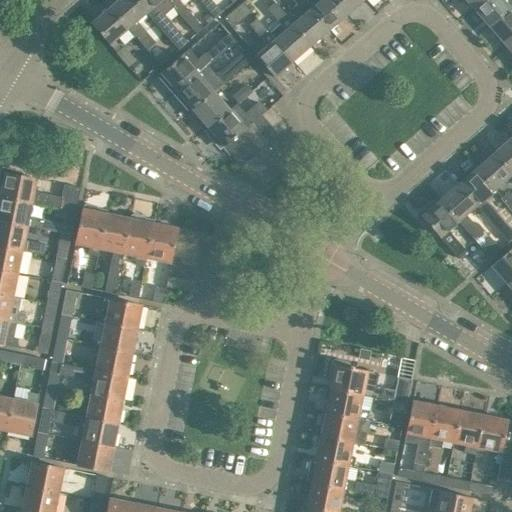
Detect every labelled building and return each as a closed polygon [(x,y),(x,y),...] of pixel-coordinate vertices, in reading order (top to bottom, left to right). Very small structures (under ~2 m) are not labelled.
[(138,0),(112,0),(109,3),(128,24),(127,25),(145,45),(154,38),(136,17),(145,9),(146,9),(138,0)] [(138,0),(146,9),(145,9),(177,45),(185,38),(162,11),(172,3),(168,0),(138,0)] [(168,0),(172,3),(195,30),(202,24),(181,0),(168,0)] [(200,0),(207,8),(213,14),(220,7),(213,0),(200,0)] [(243,0),(237,0),(222,14),(230,24),(250,7),(243,0)] [(275,0),(269,0),(265,4),(278,19),(267,28),(273,35),(273,36),(291,57),(309,41),(291,20),(292,19),(275,0)] [(293,0),(292,1),(301,11),(292,19),(291,20),(309,41),(327,26),(309,4),(311,3),(308,0),(293,0)] [(308,0),(311,3),(309,4),(327,26),(345,10),(336,0),(308,0)] [(336,0),(345,10),(356,0),(336,0)] [(511,0),(476,0),(471,4),(487,23),(508,4),(511,0)] [(109,3),(91,19),(110,41),(113,38),(127,25),(128,24),(109,3)] [(511,7),(508,4),(487,23),(503,41),(511,33),(511,7)] [(207,8),(200,14),(206,20),(213,14),(207,8)] [(255,13),(247,20),(266,42),(254,52),(269,70),(272,73),(291,57),(273,36),(273,35),(267,28),(255,13)] [(161,71),(158,73),(166,82),(169,79),(176,88),(206,62),(234,37),(226,28),(194,54),(187,45),(181,51),(160,69),(161,71)] [(511,33),(503,41),(511,51),(511,33)] [(154,41),(147,47),(153,53),(160,47),(154,41)] [(119,44),(116,47),(127,60),(133,55),(122,42),(119,44)] [(178,90),(175,92),(182,101),(185,98),(192,106),(213,87),(249,56),(242,47),(219,66),(214,71),(206,62),(176,88),(178,90)] [(135,55),(128,60),(135,69),(142,63),(135,55)] [(244,79),(229,91),(234,98),(236,100),(251,87),(244,79)] [(213,87),(192,106),(208,124),(229,106),(228,104),(213,87)] [(206,126),(206,129),(213,137),(216,137),(218,135),(224,142),(234,134),(242,126),(251,118),(260,110),(265,106),(257,96),(243,108),(236,100),(229,106),(208,124),(206,126)] [(265,106),(260,110),(277,130),(287,121),(270,102),(265,106)] [(260,110),(251,118),(269,138),(277,130),(260,110)] [(251,118),(242,126),(260,145),(269,138),(251,118)] [(242,126),(234,134),(251,153),(260,145),(242,126)] [(511,135),(510,133),(492,148),(511,170),(510,170),(511,172),(511,135)] [(234,134),(224,142),(231,150),(241,162),(251,153),(234,134)] [(492,148),(474,164),(493,186),(510,170),(511,170),(492,148)] [(463,174),(456,180),(475,202),(475,201),(492,222),(505,236),(511,231),(511,229),(490,204),(482,195),(493,186),(474,164),(472,162),(470,162),(461,169),(461,172),(463,174)] [(0,165),(0,184),(0,185),(0,186),(0,192),(31,198),(30,200),(31,200),(64,206),(65,206),(65,205),(74,207),(75,207),(76,203),(80,184),(64,181),(61,194),(33,188),(35,175),(20,172),(21,169),(20,167),(2,164),(0,165)] [(456,180),(438,196),(456,217),(457,217),(489,252),(499,244),(476,218),(470,217),(464,210),(475,202),(456,180)] [(499,193),(511,207),(511,206),(511,192),(507,187),(499,193)] [(0,216),(26,222),(58,228),(70,230),(73,212),(74,207),(65,205),(65,206),(64,206),(62,219),(28,212),(31,200),(30,200),(31,198),(0,192),(0,216)] [(438,196),(419,212),(456,254),(456,253),(464,246),(447,226),(456,217),(438,196)] [(81,204),(74,239),(89,242),(87,251),(97,253),(99,244),(106,209),(97,207),(97,205),(96,202),(86,200),(83,202),(83,205),(81,204)] [(106,209),(99,244),(111,247),(103,287),(113,289),(122,249),(130,214),(106,209)] [(130,214),(122,249),(134,252),(132,260),(143,263),(145,254),(146,254),(154,219),(144,217),(144,214),(143,212),(133,210),(130,211),(130,214)] [(0,241),(22,245),(21,246),(33,249),(39,250),(42,240),(35,239),(23,236),(26,222),(0,216),(0,241)] [(154,219),(146,254),(170,259),(172,248),(175,236),(177,224),(154,219)] [(177,224),(175,236),(201,241),(204,229),(177,224)] [(58,228),(53,252),(65,254),(70,230),(58,228)] [(175,236),(172,248),(199,253),(201,241),(175,236)] [(0,265),(17,269),(21,247),(21,246),(22,245),(0,241),(0,265)] [(511,244),(510,243),(489,261),(505,280),(511,273),(511,244)] [(172,248),(170,259),(196,264),(199,253),(172,248)] [(53,252),(49,275),(60,277),(65,254),(53,252)] [(170,259),(168,271),(194,276),(196,264),(170,259)] [(0,265),(0,290),(12,293),(17,269),(0,265)] [(79,282),(78,283),(90,285),(93,269),(82,267),(79,282)] [(168,271),(165,283),(191,288),(194,276),(168,271)] [(49,275),(44,299),(55,301),(60,277),(49,275)] [(130,278),(126,293),(136,294),(140,280),(130,278)] [(154,282),(150,297),(161,299),(164,284),(154,282)] [(64,285),(59,310),(70,313),(75,288),(64,285)] [(0,314),(14,318),(16,307),(9,306),(12,293),(0,290),(0,314)] [(109,295),(104,319),(136,326),(141,301),(109,295)] [(44,299),(39,322),(51,325),(55,301),(44,299)] [(59,310),(54,334),(65,336),(70,313),(59,310)] [(0,314),(0,340),(2,341),(14,343),(16,333),(11,332),(14,318),(0,314)] [(104,319),(100,343),(131,349),(136,326),(104,319)] [(39,322),(34,348),(46,350),(51,325),(39,322)] [(54,334),(50,358),(59,360),(59,359),(60,359),(65,336),(54,334)] [(95,366),(95,367),(126,373),(131,349),(100,343),(95,366)] [(360,345),(359,354),(368,356),(370,347),(360,345)] [(0,346),(0,356),(18,361),(20,350),(0,346)] [(20,350),(18,361),(42,365),(44,355),(20,350)] [(330,355),(327,371),(328,373),(331,374),(329,384),(361,390),(360,391),(370,393),(392,397),(405,399),(409,375),(396,373),(393,386),(373,382),(376,371),(374,369),(370,368),(365,367),(347,363),(347,361),(346,359),(330,355)] [(50,358),(45,381),(56,384),(56,382),(58,370),(93,377),(90,390),(122,397),(126,373),(95,367),(95,366),(60,359),(59,359),(59,360),(50,358)] [(45,381),(40,405),(51,407),(51,406),(54,392),(62,393),(64,384),(56,382),(56,384),(45,381)] [(329,384),(324,407),(356,414),(365,416),(367,406),(370,393),(360,391),(361,390),(329,384)] [(11,394),(5,426),(29,431),(36,399),(37,390),(28,388),(26,398),(11,394)] [(86,412),(86,414),(117,420),(122,397),(90,390),(86,412)] [(0,392),(0,425),(5,426),(11,394),(0,392)] [(405,429),(403,436),(416,439),(411,466),(422,468),(427,442),(435,401),(411,396),(405,429)] [(392,397),(391,400),(396,406),(403,407),(405,399),(392,397)] [(435,401),(427,442),(439,444),(441,436),(452,439),(459,406),(435,401)] [(40,405),(35,429),(46,431),(49,417),(84,423),(81,438),(112,444),(117,420),(86,414),(86,412),(51,406),(51,407),(40,405)] [(459,406),(452,439),(464,441),(462,449),(474,452),(482,411),(459,406)] [(324,407),(319,431),(351,437),(351,438),(361,440),(364,428),(354,426),(356,414),(324,407)] [(386,420),(400,423),(402,413),(388,410),(386,420)] [(482,411),(474,452),(480,453),(482,445),(499,448),(501,440),(503,428),(506,416),(482,411)] [(506,416),(503,428),(511,429),(511,416),(507,416),(506,416)] [(511,429),(503,428),(501,440),(511,441),(511,429)] [(35,429),(31,452),(41,453),(46,431),(35,429)] [(319,431),(315,455),(347,461),(347,462),(352,463),(354,453),(349,452),(351,438),(351,437),(319,431)] [(381,443),(381,444),(395,447),(398,436),(383,433),(381,443)] [(81,438),(76,462),(107,468),(108,468),(112,444),(81,438)] [(499,448),(499,451),(511,453),(511,441),(501,440),(499,448)] [(511,453),(499,451),(496,463),(511,465),(511,453)] [(309,456),(307,467),(309,469),(312,470),(310,478),(342,485),(386,493),(390,470),(377,467),(374,480),(344,475),(347,462),(347,461),(315,455),(312,455),(309,456)] [(377,467),(390,470),(393,459),(378,456),(377,467)] [(29,457),(24,481),(57,488),(62,464),(29,457)] [(397,463),(395,472),(420,477),(422,468),(411,466),(397,463)] [(511,465),(496,463),(494,475),(511,478),(511,465)] [(422,468),(420,477),(444,481),(445,472),(422,468)] [(95,471),(90,494),(101,496),(106,473),(95,471)] [(445,472),(444,481),(467,486),(469,477),(445,472)] [(394,477),(389,502),(398,504),(403,478),(394,477)] [(469,477),(467,486),(491,491),(493,482),(469,477)] [(310,478),(305,502),(337,508),(342,485),(310,478)] [(24,481),(20,505),(52,511),(57,488),(24,481)] [(427,502),(425,510),(433,511),(436,511),(466,511),(470,494),(438,487),(430,485),(427,502)] [(90,494),(86,511),(98,511),(101,496),(90,494)] [(108,494),(104,511),(129,511),(133,499),(108,494)] [(133,499),(129,511),(154,511),(156,504),(133,499)] [(305,502),(303,511),(336,511),(337,508),(305,502)] [(389,502),(387,511),(396,511),(398,504),(389,502)]
